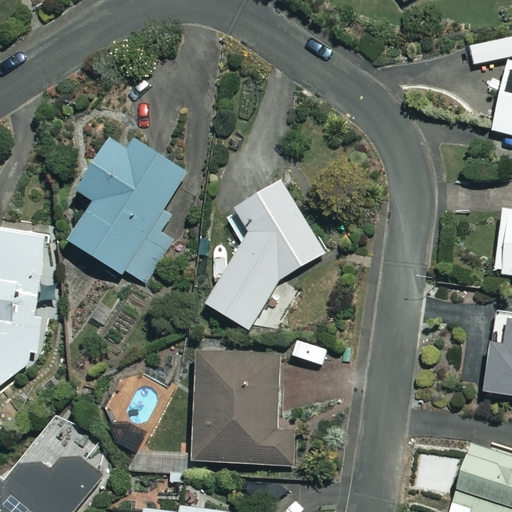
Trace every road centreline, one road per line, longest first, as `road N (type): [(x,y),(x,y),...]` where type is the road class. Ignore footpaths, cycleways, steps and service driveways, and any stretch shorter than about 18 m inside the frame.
road 1 (residential): [(189,0),(232,9),(270,32),(375,108),(399,147),(411,207),(371,511)]
road 2 (residential): [(0,91),(126,12),(171,0)]
